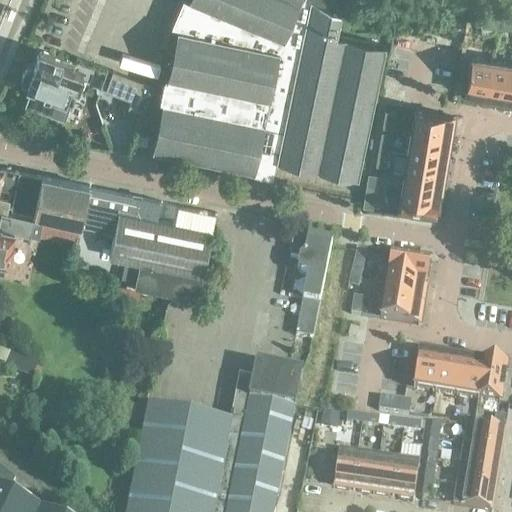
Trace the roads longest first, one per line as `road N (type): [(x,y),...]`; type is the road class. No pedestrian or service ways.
road 1 (unclassified): [(454,239),(0,148)]
road 2 (residential): [(454,239),(440,334),(511,347)]
road 3 (residential): [(511,125),(473,119),(454,239)]
